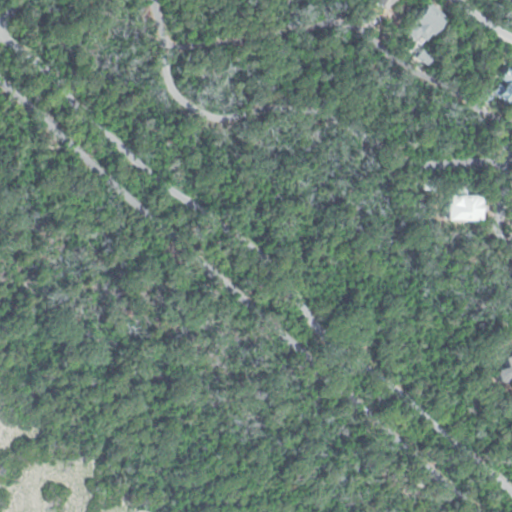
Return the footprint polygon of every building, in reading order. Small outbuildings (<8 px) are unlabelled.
[(395,0),(388,13),(365,0),(395,0)] [(423,1),(442,15),(422,41),(417,37),(412,43),(399,33),(423,1)] [(420,49),(430,56),(424,63),(415,57),(420,49)] [(509,65),(511,67),(511,98),(506,106),(488,91),(498,79),(492,74),(497,67),(503,72),(509,65)] [(422,180),(431,182),(428,192),(419,190),(422,180)] [(443,196),(443,220),(475,220),(475,196),(443,196)] [(494,358),(511,352),(511,393),(510,394),(503,369),(498,371),(494,358)]
